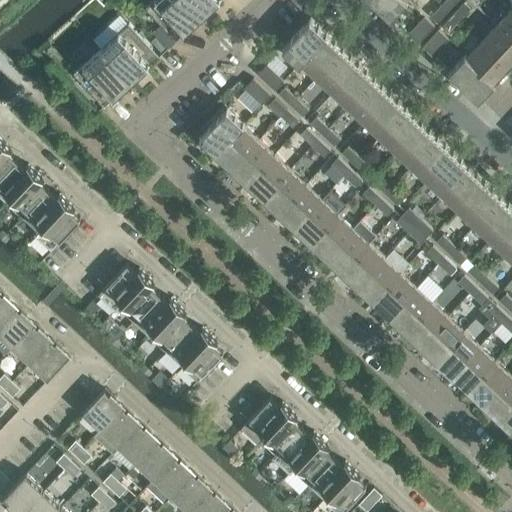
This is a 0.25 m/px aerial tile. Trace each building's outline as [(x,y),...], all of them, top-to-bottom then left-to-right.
[(204,15),(189,0),(153,0),(146,7),(176,40),(204,15)] [(189,0),(204,15),(219,0),(189,0)] [(408,1),(406,0),(374,0),(381,6),(381,7),(382,8),(383,8),(391,15),(390,16),(392,17),(394,16),(393,15),(399,9),(401,8),(401,7),(406,1),(407,1),(408,1)] [(445,0),(442,3),(449,10),(457,0),(445,0)] [(464,1),(453,13),(459,19),(471,7),(464,1)] [(449,10),(442,3),(431,15),(438,21),(449,10)] [(511,9),(497,24),(511,38),(511,9)] [(459,19),(453,13),(442,25),(448,31),(459,19)] [(409,33),(419,42),(435,25),(425,15),(409,33)] [(298,62),(299,63),(328,33),(327,32),(326,32),(320,27),(320,26),(319,25),(318,25),(312,19),(313,19),(311,17),(309,19),(310,19),(302,27),(300,28),(301,29),(293,37),(293,36),(292,38),(285,46),(284,46),(283,48),(284,49),(285,49),(291,55),(292,56),(299,62),(298,62)] [(129,22),(102,47),(132,81),(160,56),(129,22)] [(511,38),(497,24),(482,40),(510,67),(511,66),(510,65),(511,63),(511,38)] [(423,46),(433,55),(449,38),(439,28),(423,46)] [(302,62),(317,76),(344,48),(343,47),(343,48),(336,42),(336,41),(335,40),(328,34),(328,33),(299,63),(300,64),(302,62)] [(156,35),(151,40),(161,51),(166,46),(156,35)] [(466,53),(465,54),(495,82),(496,82),(496,81),(502,74),(503,75),(504,74),(503,73),(509,67),(510,67),(482,40),(468,55),(466,53)] [(132,81),(102,47),(74,73),(105,106),(132,81)] [(317,76),(333,91),(360,63),(359,62),(358,63),(352,56),(351,55),(344,49),(344,48),(317,76)] [(495,82),(465,54),(464,55),(465,55),(459,62),(458,61),(457,63),(451,70),(451,69),(449,71),(451,72),(459,80),(461,81),(469,88),(468,89),(470,90),(478,97),(478,98),(480,99),(481,97),(487,91),(489,90),(488,89),(494,83),(495,82)] [(258,73),(275,89),(285,80),(267,63),(258,73)] [(333,91),(349,105),(375,77),(374,77),(367,71),(368,71),(367,69),(366,70),(360,64),(360,63),(333,91)] [(245,87),(262,103),(271,94),(254,77),(245,87)] [(349,105),(365,120),(391,92),(390,92),(383,86),(384,85),(383,84),(382,85),(375,78),(376,78),(375,77),(349,105)] [(279,92),(291,104),(297,97),(285,86),(279,92)] [(365,120),(381,135),(407,107),(406,106),(406,107),(399,101),(399,100),(398,99),(391,93),(392,93),(391,92),(365,120)] [(269,103),(281,115),(287,108),(275,97),(269,103)] [(297,97),(291,104),(303,115),(309,108),(297,97)] [(200,136),(217,152),(245,122),(244,121),(243,121),(237,115),(236,113),(235,114),(229,108),(230,107),(228,106),(200,136)] [(381,135),(396,150),(423,122),(422,121),(422,122),(415,115),(414,114),(407,108),(407,107),(381,135)] [(287,108),(281,115),(293,126),(299,119),(287,108)] [(310,122),(323,134),(329,127),(317,115),(310,122)] [(217,152),(232,167),(259,138),(244,124),(245,122),(217,152)] [(396,150),(412,165),(438,136),(437,136),(431,130),(430,128),(429,129),(423,123),(423,122),(396,150)] [(300,133),(312,144),(319,138),(306,126),(300,133)] [(329,127),(323,134),(335,145),(341,138),(329,127)] [(412,165),(428,179),(454,151),(453,151),(446,145),(447,144),(446,143),(445,144),(438,137),(439,137),(438,136),(412,165)] [(232,167),(248,182),(275,153),(259,138),(232,167)] [(319,138),(312,144),(324,156),(331,149),(319,138)] [(0,145),(0,177),(17,159),(9,151),(12,148),(5,141),(0,145)] [(342,152),(354,163),(361,156),(348,145),(342,152)] [(428,179),(444,194),(470,166),(469,165),(469,166),(462,160),(463,159),(461,158),(454,152),(455,152),(454,151),(428,179)] [(248,182),(264,196),(291,168),(275,153),(248,182)] [(332,163),(344,174),(350,167),(338,156),(332,163)] [(361,156),(354,163),(366,174),(373,168),(361,156)] [(0,194),(7,201),(36,170),(28,163),(25,166),(17,159),(0,177),(0,194)] [(444,194),(459,209),(486,181),(485,180),(485,181),(478,174),(477,173),(470,167),(470,166),(444,194)] [(350,167),(344,174),(356,185),(362,178),(350,167)] [(264,196),(280,211),(307,182),(291,168),(264,196)] [(7,201),(23,216),(49,188),(41,181),(44,177),(36,170),(7,201)] [(374,181),(386,193),(392,186),(380,174),(374,181)] [(459,209),(475,223),(501,195),(500,195),(494,189),(494,188),(493,187),(492,188),(486,182),(486,181),(459,209)] [(280,211),(296,226),(323,197),(307,182),(280,211)] [(363,192),(375,203),(382,197),(370,185),(363,192)] [(392,186),(386,193),(398,204),(404,197),(392,186)] [(34,233),(35,234),(68,200),(60,192),(57,196),(49,188),(23,216),(37,230),(34,233)] [(475,223),(491,238),(511,215),(511,206),(509,204),(510,203),(509,202),(508,203),(501,196),(502,196),(501,195),(475,223)] [(296,226),(311,241),(338,212),(323,197),(296,226)] [(382,197),(375,203),(388,215),(394,208),(382,197)] [(68,200),(35,234),(52,250),(81,219),(72,210),(75,207),(68,200)] [(409,206),(403,213),(415,224),(421,218),(409,206)] [(311,241),(327,255),(354,227),(338,212),(311,241)] [(396,220),(409,231),(415,224),(403,213),(396,220)] [(511,215),(491,238),(507,253),(511,247),(511,215)] [(421,218),(415,224),(427,235),(433,229),(421,218)] [(415,224),(409,231),(421,243),(427,235),(415,224)] [(327,255),(343,270),(370,241),(354,227),(327,255)] [(437,240),(449,252),(455,245),(443,233),(437,240)] [(343,270),(359,285),(386,256),(370,241),(343,270)] [(426,251),(439,263),(445,256),(433,244),(426,251)] [(455,245),(449,252),(461,263),(467,256),(455,245)] [(359,285),(374,300),(401,271),(386,256),(359,285)] [(445,256),(439,263),(451,274),(457,267),(445,256)] [(30,264),(29,265),(34,269),(34,268),(35,267),(38,265),(33,261),(31,263),(30,264)] [(98,294),(115,309),(147,274),(140,267),(136,271),(128,262),(98,294)] [(468,270),(480,281),(487,274),(475,263),(468,270)] [(374,300),(390,314),(417,285),(401,271),(374,300)] [(119,307),(134,320),(160,293),(152,285),(155,282),(147,274),(115,309),(116,310),(119,307)] [(458,281),(470,292),(476,285),(464,274),(458,281)] [(487,274),(480,281),(492,292),(499,286),(487,274)] [(390,314),(406,329),(433,300),(417,285),(390,314)] [(476,285),(470,292),(482,303),(489,297),(476,285)] [(0,323),(17,305),(17,306),(20,303),(6,290),(3,293),(0,289),(0,323)] [(134,320),(150,335),(179,304),(171,297),(168,300),(160,293),(134,320)] [(500,299),(511,311),(511,310),(511,298),(506,293),(500,299)] [(406,329),(422,344),(449,315),(433,300),(406,329)] [(493,314),(502,322),(508,315),(496,303),(490,310),(493,314)] [(150,335),(166,350),(191,322),(183,315),(187,311),(179,304),(150,335)] [(0,323),(0,333),(12,345),(34,322),(35,322),(38,320),(23,306),(21,309),(17,306),(17,305),(0,323)] [(493,314),(485,322),(493,330),(502,322),(493,314)] [(422,344),(437,359),(464,330),(449,315),(422,344)] [(511,318),(508,315),(502,322),(511,331),(511,318)] [(12,345),(30,361),(52,338),(52,339),(55,336),(41,323),(38,326),(35,322),(34,322),(12,345)] [(166,350),(181,364),(210,333),(203,326),(199,330),(191,322),(166,350)] [(437,359),(453,373),(480,345),(464,330),(437,359)] [(210,333),(181,364),(197,379),(193,382),(195,383),(224,352),(215,344),(218,341),(210,333)] [(52,338),(30,361),(48,378),(72,352),(58,339),(56,342),(52,339),(52,338)] [(453,373),(469,388),(496,359),(480,345),(453,373)] [(469,388),(485,403),(511,374),(496,359),(469,388)] [(144,364),(140,368),(144,372),(148,368),(144,364)] [(148,368),(144,372),(148,376),(152,372),(148,368)] [(0,376),(0,383),(5,388),(12,380),(4,372),(0,376)] [(485,403),(500,418),(511,405),(511,374),(485,403)] [(12,380),(5,388),(13,396),(20,387),(12,380)] [(94,434),(95,435),(123,405),(124,406),(127,403),(113,390),(110,392),(105,388),(83,411),(101,427),(94,434)] [(1,392),(0,393),(0,406),(1,408),(9,400),(1,392)] [(241,427),(258,442),(290,408),(282,401),(279,404),(270,396),(241,427)] [(95,435),(113,452),(141,421),(142,422),(144,419),(130,406),(128,409),(124,406),(123,405),(95,435)] [(511,405),(500,418),(511,428),(511,405)] [(272,456),(274,457),(303,426),(295,419),(298,415),(290,408),(258,442),(259,444),(262,440),(276,453),(272,456)] [(120,445),(137,461),(158,438),(159,439),(162,436),(148,423),(145,425),(142,422),(141,421),(113,452),(114,453),(120,445)] [(274,457),(289,472),(322,437),(314,430),(311,434),(303,426),(274,457)] [(294,470),(308,483),(334,456),(326,448),(329,445),(322,437),(289,472),(290,473),(294,470)] [(137,461),(154,477),(176,454),(177,455),(179,452),(165,439),(163,442),(159,439),(158,438),(137,461)] [(225,444),(223,445),(224,446),(228,449),(232,453),(233,452),(236,450),(239,446),(231,438),(230,438),(225,444)] [(68,447),(76,455),(84,447),(76,439),(68,447)] [(84,447),(76,455),(84,463),(92,454),(84,447)] [(56,460),(65,468),(73,459),(64,452),(56,460)] [(154,477),(172,494),(193,471),(194,471),(197,469),(183,455),(180,458),(177,455),(176,454),(154,477)] [(308,483),(324,498),(353,467),(345,460),(342,463),(334,456),(308,483)] [(73,459),(65,468),(73,475),(80,467),(73,459)] [(103,480),(111,488),(119,480),(124,475),(116,467),(103,480)] [(353,467),(324,498),(339,511),(342,511),(367,486),(358,478),(361,474),(353,467)] [(172,494),(189,510),(211,487),(212,488),(214,485),(200,472),(198,475),(194,471),(193,471),(172,494)] [(16,511),(23,511),(44,489),(26,472),(5,495),(9,500),(7,503),(16,511)] [(119,480),(111,488),(119,496),(127,487),(119,480)] [(92,493),(100,500),(107,492),(99,484),(92,493)] [(359,502),(367,510),(382,494),(374,486),(359,502)] [(220,511),(229,504),(232,501),(218,488),(215,491),(212,488),(211,487),(189,510),(191,511),(220,511)] [(56,511),(62,506),(44,489),(23,511),(56,511)] [(107,492),(100,500),(108,508),(115,500),(107,492)] [(284,502),(283,503),(287,507),(288,506),(289,504),(291,502),(287,498),(285,500),(284,502)] [(288,506),(287,507),(291,510),(292,509),(293,508),(295,506),(295,505),(291,502),(289,504),(288,506)]
